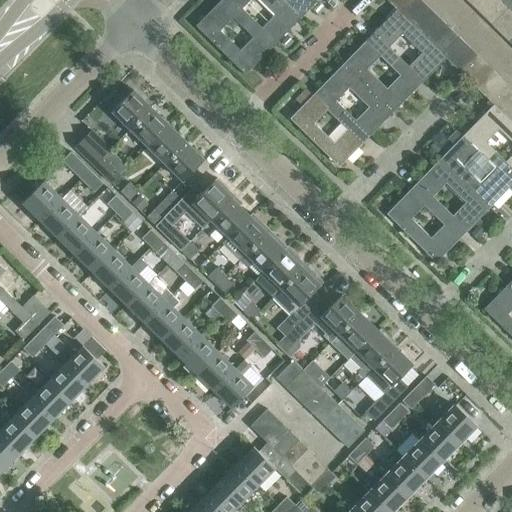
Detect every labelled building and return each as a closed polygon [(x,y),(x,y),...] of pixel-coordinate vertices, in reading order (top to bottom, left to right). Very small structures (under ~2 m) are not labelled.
[(220,0),(219,2),(244,26),(251,18),(276,43),(298,19),(278,0),(220,0)] [(278,0),(298,19),(317,0),(278,0)] [(410,0),(388,0),(388,1),(399,12),(410,0)] [(420,0),(410,0),(399,12),(408,20),(424,3),(420,0)] [(482,0),(466,0),(474,8),(482,0)] [(482,0),(474,8),(483,16),(498,0),(482,0)] [(498,0),(483,16),(491,25),(508,8),(502,2),(499,0),(498,0)] [(511,11),(511,10),(511,0),(504,0),(502,2),(508,8),(511,11)] [(251,18),(244,26),(219,2),(196,26),(245,74),(276,43),(251,18)] [(424,3),(408,20),(416,29),(433,12),(424,3)] [(511,20),(511,11),(508,8),(491,25),(500,33),(511,20)] [(446,58),(396,10),(366,40),(391,64),(399,56),(423,81),(446,58)] [(433,12),(416,29),(425,37),(441,20),(433,12)] [(441,20),(425,37),(434,45),(450,29),(441,20)] [(511,20),(500,33),(509,42),(511,38),(511,20)] [(450,29),(434,45),(442,54),(459,37),(450,29)] [(287,36),(281,42),(287,48),(293,42),(287,36)] [(459,37),(442,54),(451,62),(467,46),(459,37)] [(423,81),(399,56),(391,64),(366,40),(343,64),(392,112),(423,81)] [(451,62),(459,71),(476,54),(467,46),(451,62)] [(476,54),(459,71),(468,79),(485,63),(476,54)] [(485,63),(468,79),(477,88),(493,71),(485,63)] [(392,112),(343,64),(313,94),(338,119),(345,111),(370,135),(392,112)] [(486,97),(502,80),(493,71),(477,88),(486,97)] [(511,97),(511,89),(502,80),(486,97),(500,110),(511,97)] [(133,90),(132,91),(128,86),(117,97),(122,101),(112,112),(130,129),(151,107),(133,90)] [(290,119),(339,167),(370,135),(345,111),(338,119),(313,94),(290,119)] [(511,115),(511,97),(500,110),(509,119),(511,115)] [(463,135),(488,160),(496,152),(511,167),(511,122),(493,105),(463,135)] [(168,125),(151,107),(130,129),(147,146),(168,125)] [(147,146),(165,164),(186,142),(168,125),(147,146)] [(102,157),(111,149),(92,130),(83,139),(102,157)] [(511,167),(496,152),(488,160),(463,135),(440,159),(489,207),(511,184),(511,167)] [(94,166),(102,157),(83,139),(75,147),(94,166)] [(204,160),(186,142),(165,164),(183,181),(204,160)] [(80,179),(89,170),(71,152),(62,161),(80,179)] [(111,183),(120,175),(102,157),(94,166),(111,183)] [(435,214),(442,206),(467,230),(489,207),(440,159),(410,190),(435,214)] [(94,192),(103,183),(89,170),(80,179),(94,192)] [(211,220),(210,220),(231,198),(225,192),(228,189),(217,178),(214,181),(205,189),(198,182),(180,199),(163,217),(172,226),(186,212),(202,229),(211,220)] [(40,220),(61,198),(44,181),(22,203),(40,220)] [(129,200),(138,191),(129,182),(120,191),(129,200)] [(442,206),(435,214),(410,190),(387,214),(436,262),(467,230),(442,206)] [(155,226),(163,217),(180,199),(172,191),(146,217),(155,226)] [(115,213),(124,204),(115,195),(106,205),(115,213)] [(61,198),(40,220),(57,237),(79,215),(61,198)] [(228,237),(249,216),(231,198),(210,220),(211,220),(227,237),(228,237)] [(124,222),(133,213),(124,204),(115,213),(124,222)] [(245,254),(246,254),(267,233),(261,227),(263,224),(252,213),(249,216),(228,237),(227,237),(222,242),(240,260),(245,254)] [(75,254),(96,232),(79,215),(57,237),(75,254)] [(150,247),(159,238),(150,229),(141,239),(150,247)] [(92,271),(113,249),(96,232),(75,254),(92,271)] [(273,239),(267,233),(246,254),(245,254),(240,260),(247,267),(252,261),(263,272),(287,247),(276,236),(273,239)] [(167,264),(176,255),(159,238),(150,247),(167,264)] [(189,259),(198,250),(190,242),(180,251),(189,259)] [(287,247),(263,272),(281,289),(302,268),(296,261),(298,258),(287,247)] [(113,249),(92,271),(110,288),(131,266),(113,249)] [(184,281),(193,272),(176,255),(167,264),(184,281)] [(131,266),(110,288),(127,305),(148,284),(138,273),(146,265),(139,258),(131,266)] [(0,299),(23,322),(41,304),(33,296),(22,307),(0,285),(0,274),(5,269),(0,264),(0,299)] [(216,285),(225,276),(216,268),(207,277),(216,285)] [(311,271),(308,274),(302,268),(281,289),(298,306),(293,310),(302,319),(320,302),(311,293),(322,282),(311,271)] [(193,290),(202,281),(193,272),(184,281),(193,290)] [(224,294),(234,285),(225,276),(216,285),(224,294)] [(159,294),(148,284),(127,305),(145,322),(166,301),(172,295),(165,288),(159,294)] [(484,309),(511,336),(511,289),(507,285),(484,309)] [(284,336),(276,345),(285,353),(315,323),(325,333),(323,336),(330,342),(359,312),(341,295),(327,309),(320,302),(302,319),(285,337),(284,336)] [(220,298),(211,307),(220,315),(228,306),(220,298)] [(145,322),(162,339),(183,318),(166,301),(145,322)] [(251,320),(260,311),(251,302),(242,311),(251,320)] [(23,340),(50,312),(41,304),(23,322),(14,331),(23,340)] [(228,324),(237,315),(228,306),(220,315),(228,324)] [(350,358),(377,330),(359,312),(330,342),(347,360),(349,358),(350,358)] [(45,344),(63,325),(54,316),(36,335),(45,344)] [(179,357),(201,335),(183,318),(162,339),(179,357)] [(364,379),(366,376),(367,376),(395,347),(388,341),(391,338),(381,328),(378,331),(377,330),(350,358),(361,368),(357,372),(364,379)] [(255,350),(263,341),(254,332),(246,341),(255,350)] [(32,357),(45,344),(36,335),(23,349),(32,357)] [(197,374),(218,352),(201,335),(179,357),(197,374)] [(56,337),(48,346),(56,355),(64,347),(65,346),(56,337)] [(263,358),(272,349),(263,341),(255,350),(263,358)] [(82,345),(73,355),(64,347),(56,355),(65,363),(87,384),(104,367),(82,345)] [(413,365),(395,347),(367,376),(366,376),(372,382),(365,389),(376,400),(366,411),(374,419),(407,387),(399,379),(413,365)] [(214,391),(236,369),(218,352),(197,374),(214,391)] [(11,379),(20,370),(11,361),(2,370),(11,379)] [(276,378),(285,386),(302,370),(293,361),(288,365),(276,378)] [(311,379),(316,375),(320,370),(311,361),(302,370),(311,378),(311,379)] [(87,384),(65,363),(48,380),(70,402),(87,384)] [(214,391),(232,408),(253,386),(236,369),(214,391)] [(0,384),(3,387),(11,379),(2,370),(0,371),(0,384)] [(294,395),(311,378),(302,370),(285,386),(294,395)] [(411,409),(435,385),(426,376),(402,401),(411,409)] [(294,395),(302,404),(319,387),(311,379),(311,378),(294,395)] [(70,402),(48,380),(38,390),(30,382),(22,389),(53,419),(70,402)] [(341,401),(350,391),(342,383),(333,392),(341,401)] [(14,415),(35,437),(53,419),(22,389),(22,390),(18,387),(13,392),(16,395),(14,397),(23,406),(14,415)] [(328,395),(319,387),(302,404),(311,412),(328,395)] [(337,404),(328,395),(311,412),(320,421),(337,404)] [(400,420),(408,412),(399,403),(391,412),(400,420)] [(346,412),(337,404),(320,421),(329,429),(346,412)] [(437,422),(459,444),(476,426),(454,405),(437,422)] [(250,425),(250,426),(258,433),(274,416),(267,408),(250,425)] [(355,421),(346,412),(329,429),(338,438),(355,421)] [(365,423),(371,417),(365,412),(360,417),(365,423)] [(391,429),(400,420),(391,412),(382,421),(391,429)] [(35,437),(14,415),(0,429),(0,436),(18,454),(35,437)] [(282,423),(274,416),(258,433),(265,441),(282,423)] [(355,421),(338,438),(347,447),(364,430),(355,421)] [(441,461),(459,444),(437,422),(420,440),(441,461)] [(290,431),(282,423),(265,441),(273,448),(290,431)] [(299,440),(290,431),(273,448),(282,457),(299,440)] [(0,470),(1,472),(18,454),(0,436),(0,470)] [(365,455),(374,447),(365,438),(357,447),(365,455)] [(307,448),(299,440),(282,457),(290,465),(307,448)] [(403,457),(424,479),(441,461),(420,440),(403,457)] [(236,464),(258,485),(275,468),(253,446),(236,464)] [(356,464),(365,455),(357,447),(348,455),(356,464)] [(290,466),(295,470),(300,475),(317,458),(307,448),(290,465),(290,466)] [(407,496),(424,479),(403,457),(385,475),(407,496)] [(327,468),(317,458),(300,475),(310,485),(318,477),(327,468)] [(236,464),(219,481),(240,503),(258,485),(236,464)] [(327,486),(335,477),(327,468),(318,477),(327,486)] [(303,496),(312,488),(309,486),(310,485),(300,475),(295,470),(286,479),(303,496)] [(388,511),(391,511),(407,496),(385,475),(368,492),(388,511)] [(318,494),(327,486),(318,477),(310,485),(309,486),(312,488),(318,494)] [(219,481),(202,499),(215,511),(231,511),(240,503),(219,481)] [(388,511),(368,492),(351,510),(353,511),(388,511)] [(285,511),(288,511),(295,505),(284,494),(276,503),(285,511)] [(318,511),(303,497),(295,505),(301,511),(318,511)] [(188,511),(215,511),(202,499),(188,511)] [(266,511),(285,511),(276,503),(267,511),(266,511)]
